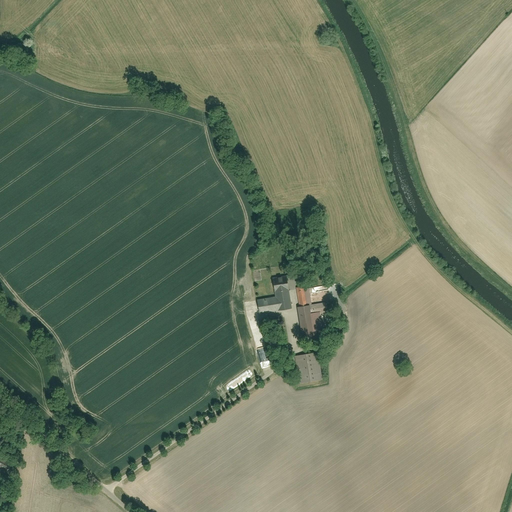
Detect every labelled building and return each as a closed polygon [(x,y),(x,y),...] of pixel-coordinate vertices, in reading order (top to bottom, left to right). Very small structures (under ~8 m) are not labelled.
[(258,315),(291,311),(286,277),(274,279),(276,298),(256,300),(258,315)] [(296,287),(299,304),(306,303),(303,286),(296,287)] [(321,326),(320,313),(332,311),(331,302),(310,307),(299,308),(303,338),(314,337),(313,333),(321,326)] [(296,357),(299,384),(321,381),(318,354),(296,357)] [(9,454),(5,459),(10,463),(12,465),(16,459),(9,454)] [(10,463),(5,459),(0,456),(0,466),(6,470),(10,463)]
